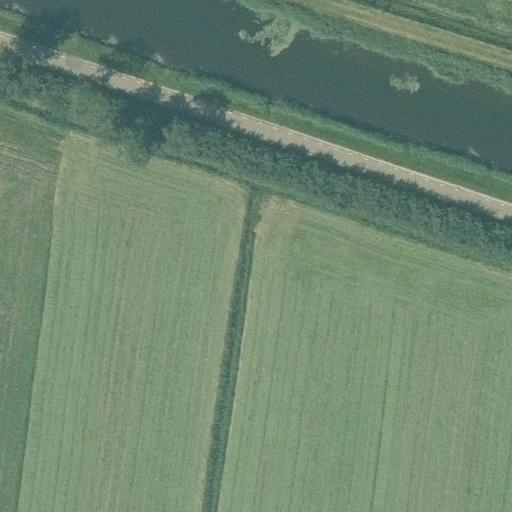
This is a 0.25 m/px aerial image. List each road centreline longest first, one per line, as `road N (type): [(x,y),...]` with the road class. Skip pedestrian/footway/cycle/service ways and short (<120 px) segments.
road 1 (tertiary): [(0,40),(511,216)]
road 2 (track): [(313,0),(511,63)]
